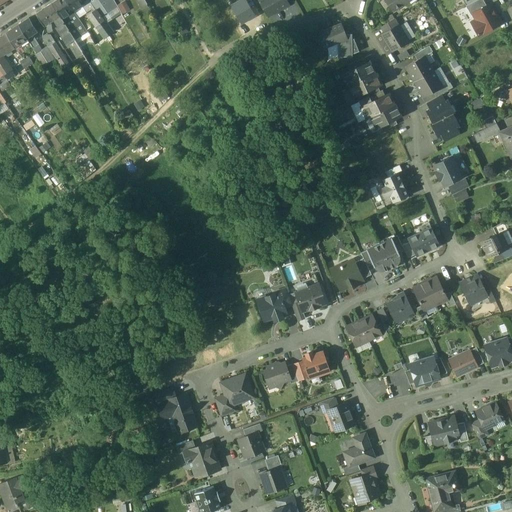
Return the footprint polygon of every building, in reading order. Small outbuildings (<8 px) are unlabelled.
[(65,0),(56,0),(52,3),(60,16),(64,23),(67,26),(70,24),(66,18),(65,19),(64,18),(73,11),(65,0)] [(81,0),(65,0),(73,11),(82,6),(86,13),(90,10),(86,4),(85,5),(83,1),(81,0)] [(113,0),(84,0),(83,1),(85,5),(86,4),(90,2),(97,12),(103,21),(104,21),(106,24),(121,14),(113,0)] [(144,0),(135,0),(140,8),(147,4),(144,0)] [(242,22),(255,15),(245,0),(239,0),(232,5),(242,22)] [(259,0),(268,15),(288,4),(286,1),(285,0),(259,0)] [(388,0),(391,4),(390,6),(394,12),(411,0),(388,0)] [(483,0),(477,0),(466,6),(471,16),(473,14),(487,6),(483,0)] [(52,3),(42,9),(51,22),(53,20),(60,16),(52,3)] [(487,6),(473,14),(476,20),(471,23),(478,36),(501,23),(490,4),(487,6)] [(51,22),(42,9),(36,14),(43,26),(46,24),(51,22)] [(81,23),(73,11),(64,18),(65,19),(66,18),(70,24),(67,26),(75,40),(86,33),(81,23)] [(97,12),(90,18),(98,29),(99,28),(97,25),(103,21),(97,12)] [(60,16),(53,20),(57,27),(64,23),(60,16)] [(29,18),(19,25),(27,38),(32,35),(38,31),(29,18)] [(394,19),(380,27),(384,34),(398,26),(394,19)] [(103,21),(97,25),(99,28),(103,33),(109,28),(106,24),(104,21),(103,21)] [(57,27),(55,28),(66,45),(75,40),(67,26),(64,23),(57,27)] [(341,23),(319,32),(325,47),(338,41),(347,38),(346,36),(341,23)] [(19,25),(6,33),(14,46),(15,49),(28,40),(27,38),(19,25)] [(384,34),(383,35),(392,51),(408,42),(398,26),(384,34)] [(14,46),(6,33),(0,36),(9,49),(14,46)] [(32,35),(27,38),(28,40),(37,55),(42,51),(41,50),(32,35)] [(9,49),(0,36),(0,47),(3,53),(9,49)] [(50,36),(49,37),(43,39),(47,46),(54,41),(50,36)] [(351,36),(346,36),(347,38),(338,41),(339,57),(352,56),(352,54),(359,51),(354,39),(351,40),(351,36)] [(75,40),(66,45),(68,48),(70,47),(77,58),(84,55),(82,52),(75,40)] [(54,41),(47,46),(56,60),(63,55),(60,49),(60,48),(59,49),(54,42),(54,41)] [(429,46),(414,55),(417,60),(424,56),(432,52),(429,46)] [(42,51),(37,55),(43,66),(53,60),(46,48),(41,50),(42,51)] [(397,54),(400,59),(409,55),(407,49),(397,54)] [(11,70),(0,55),(0,54),(0,68),(4,74),(11,70)] [(417,60),(405,67),(410,75),(410,74),(415,82),(433,71),(424,56),(417,60)] [(29,57),(20,63),(24,69),(33,63),(29,57)] [(363,58),(348,65),(350,70),(366,63),(363,58)] [(350,70),(342,74),(345,79),(344,79),(345,81),(345,80),(347,85),(348,85),(375,73),(370,61),(350,70)] [(11,70),(4,74),(7,80),(14,75),(11,70)] [(433,71),(415,82),(420,91),(419,91),(423,98),(442,87),(433,71)] [(375,73),(348,85),(353,97),(362,93),(377,86),(381,84),(376,73),(375,73)] [(8,81),(0,86),(0,87),(2,90),(11,85),(8,81)] [(377,86),(362,93),(364,99),(367,97),(380,91),(377,86)] [(380,91),(367,97),(369,103),(385,95),(382,90),(380,91)] [(369,103),(361,107),(367,118),(371,117),(394,105),(388,94),(369,103)] [(442,94),(426,103),(430,110),(446,102),(442,94)] [(430,110),(427,111),(433,124),(452,114),(454,114),(447,101),(446,102),(430,110)] [(394,105),(371,117),(376,128),(380,126),(395,119),(400,116),(395,105),(394,105)] [(452,114),(433,124),(432,124),(438,137),(457,128),(459,127),(452,114)] [(395,119),(380,126),(383,131),(397,124),(395,119)] [(496,123),(486,128),(489,134),(499,130),(496,123)] [(511,126),(500,132),(511,158),(511,126)] [(457,128),(441,136),(444,143),(460,134),(457,128)] [(36,158),(41,154),(38,149),(32,152),(36,158)] [(452,157),(434,166),(437,172),(435,172),(439,181),(441,181),(444,186),(462,178),(452,157)] [(398,173),(383,180),(386,187),(382,189),(386,197),(390,195),(393,202),(408,196),(404,188),(401,181),(398,173)] [(465,180),(449,188),(453,195),(468,188),(465,180)] [(415,255),(416,257),(440,246),(429,223),(417,229),(419,233),(408,239),(409,242),(415,255)] [(504,223),(493,228),(496,236),(501,234),(508,231),(504,223)] [(496,236),(482,243),(488,257),(508,248),(501,234),(496,236)] [(402,246),(397,236),(392,239),(398,252),(403,249),(402,246)] [(392,239),(385,242),(383,240),(378,242),(391,269),(396,267),(396,266),(398,264),(400,261),(400,258),(400,255),(398,252),(392,239)] [(378,242),(373,245),(374,247),(366,250),(373,264),(375,268),(376,269),(378,270),(379,271),(382,272),(384,271),(385,272),(391,269),(378,242)] [(415,255),(409,242),(402,246),(403,249),(408,259),(415,255)] [(511,247),(494,256),(496,262),(511,254),(511,247)] [(373,264),(366,250),(361,253),(363,258),(367,266),(373,264)] [(367,266),(363,258),(354,263),(362,279),(371,275),(367,266)] [(353,260),(340,266),(341,268),(333,272),(337,280),(336,281),(341,290),(349,287),(350,289),(355,286),(355,284),(362,280),(362,279),(354,263),(353,260)] [(292,261),(285,264),(287,270),(294,267),(292,261)] [(477,275),(460,283),(469,302),(475,299),(477,301),(487,296),(477,275)] [(445,295),(437,278),(425,283),(435,305),(446,300),(447,299),(445,295)] [(435,305),(425,283),(414,289),(422,306),(424,310),(435,305)] [(308,288),(306,284),(297,287),(298,291),(297,291),(301,301),(299,302),(302,311),(303,311),(310,309),(310,310),(318,307),(317,306),(325,303),(318,284),(308,288)] [(286,288),(279,290),(278,293),(283,308),(284,308),(292,305),(288,294),(286,288)] [(297,291),(288,294),(292,305),(298,320),(305,318),(303,311),(302,311),(299,302),(301,301),(297,291)] [(450,292),(445,295),(447,299),(446,300),(450,307),(455,304),(450,292)] [(278,293),(260,300),(262,306),(260,311),(263,312),(265,320),(273,317),(274,321),(283,317),(282,314),(286,312),(284,308),(283,308),(278,293)] [(400,299),(388,305),(395,319),(401,316),(402,318),(413,314),(410,308),(406,300),(403,293),(399,295),(400,299)] [(415,306),(410,295),(406,300),(410,308),(415,306)] [(424,310),(422,306),(416,308),(418,312),(422,320),(428,317),(424,310)] [(382,307),(376,309),(381,321),(387,319),(382,307)] [(377,326),(371,315),(359,321),(369,341),(380,335),(381,334),(377,326)] [(359,321),(346,326),(356,346),(369,341),(359,321)] [(388,336),(382,323),(377,326),(381,334),(380,335),(382,338),(388,336)] [(506,339),(493,343),(494,344),(485,347),(488,356),(487,358),(488,360),(490,362),(491,366),(499,364),(499,366),(507,363),(507,361),(511,359),(511,355),(506,339)] [(484,363),(476,347),(470,350),(477,366),(484,363)] [(470,350),(449,360),(457,376),(477,366),(470,350)] [(322,351),(312,355),(311,352),(306,354),(307,357),(303,358),(304,360),(309,375),(318,372),(320,375),(329,372),(326,363),(328,359),(324,357),(322,351)] [(433,357),(410,364),(416,382),(416,385),(439,378),(438,375),(434,359),(433,357)] [(447,373),(440,357),(434,359),(438,375),(447,373)] [(304,360),(292,364),(298,381),(306,378),(309,375),(304,360)] [(284,363),(274,366),(272,365),(270,369),(264,371),(268,384),(271,383),(280,387),(283,381),(289,379),(290,379),(286,366),(284,363)] [(298,381),(292,364),(286,366),(290,379),(289,379),(291,384),(298,381)] [(416,382),(411,369),(405,371),(410,384),(416,382)] [(245,374),(222,382),(226,394),(230,405),(233,403),(253,397),(245,374)] [(173,386),(157,392),(160,402),(177,396),(173,386)] [(160,402),(157,403),(163,417),(174,413),(180,431),(197,425),(186,393),(177,396),(160,402)] [(226,394),(215,397),(221,414),(235,410),(233,403),(230,405),(226,394)] [(334,397),(320,402),(323,412),(328,411),(328,410),(337,407),(334,397)] [(337,407),(328,410),(328,411),(332,421),(335,420),(339,429),(354,424),(346,403),(337,407)] [(495,403),(476,411),(480,420),(485,430),(485,429),(495,425),(494,422),(502,419),(495,403)] [(450,417),(429,423),(432,435),(435,446),(456,440),(452,425),(450,417)] [(480,420),(471,424),(478,439),(487,434),(485,429),(485,430),(480,420)] [(464,422),(452,425),(456,440),(460,439),(460,442),(468,440),(464,422)] [(260,423),(243,429),(246,436),(257,431),(258,432),(262,430),(260,423)] [(246,436),(238,438),(245,457),(262,451),(259,443),(261,442),(258,432),(257,431),(246,436)] [(357,447),(344,452),(349,465),(350,466),(358,463),(374,457),(365,433),(354,437),(357,447)] [(432,435),(421,438),(424,452),(432,450),(431,447),(435,446),(432,435)] [(193,439),(176,445),(179,453),(182,452),(182,451),(196,446),(193,439)] [(196,446),(182,451),(182,452),(186,462),(193,459),(196,460),(198,466),(193,467),(196,475),(211,470),(211,472),(220,469),(210,441),(196,446)] [(278,455),(265,459),(269,470),(279,467),(282,466),(278,455)] [(358,463),(350,466),(349,465),(344,467),(346,475),(360,470),(358,463)] [(373,465),(361,469),(363,475),(373,472),(375,478),(377,477),(373,465)] [(269,470),(261,473),(268,492),(286,486),(279,467),(269,470)] [(454,471),(426,478),(434,511),(435,511),(452,507),(452,506),(449,492),(459,489),(454,471)] [(363,475),(350,479),(358,502),(362,500),(363,502),(370,499),(369,498),(380,494),(375,478),(373,472),(363,475)] [(15,478),(0,483),(0,489),(1,493),(4,492),(10,506),(16,504),(17,505),(25,502),(20,489),(30,486),(27,479),(17,482),(15,478)] [(213,485),(194,492),(201,511),(205,511),(221,507),(219,501),(220,500),(217,491),(215,491),(213,485)] [(293,494),(276,500),(279,508),(289,505),(296,503),(293,494)]
